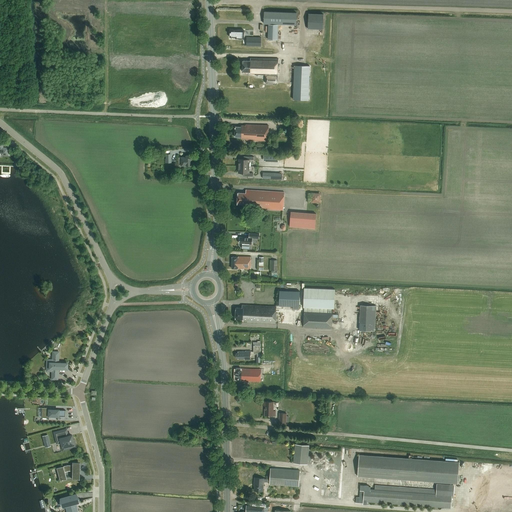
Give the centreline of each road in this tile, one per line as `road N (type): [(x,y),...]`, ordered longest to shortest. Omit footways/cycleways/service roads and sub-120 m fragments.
road 1 (track): [(208,3),(511,11)]
road 2 (track): [(225,423),(511,451)]
road 3 (primary): [(208,274),(215,205),(208,0)]
road 4 (primary): [(227,511),(223,369),(210,302)]
road 5 (unclassified): [(0,122),(63,178),(110,279)]
road 6 (track): [(361,295),(387,288),(511,296)]
road 7 (unclassified): [(101,511),(101,475),(77,390)]
